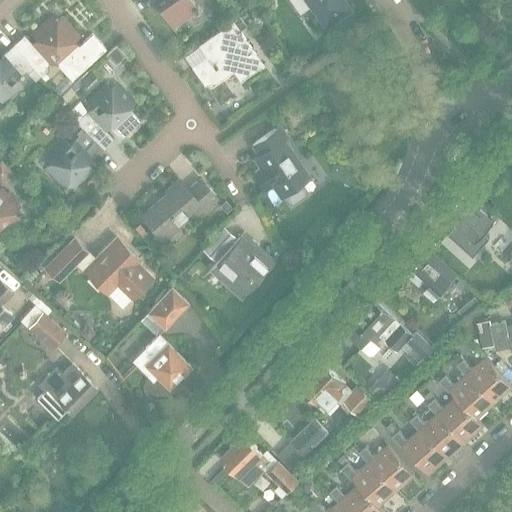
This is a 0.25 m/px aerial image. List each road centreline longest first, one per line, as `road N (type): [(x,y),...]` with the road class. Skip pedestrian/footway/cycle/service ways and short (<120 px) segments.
road 1 (tertiary): [(451,113),(399,205),(168,459)]
road 2 (residential): [(114,0),(187,106),(189,123)]
road 3 (residential): [(451,113),(384,0)]
